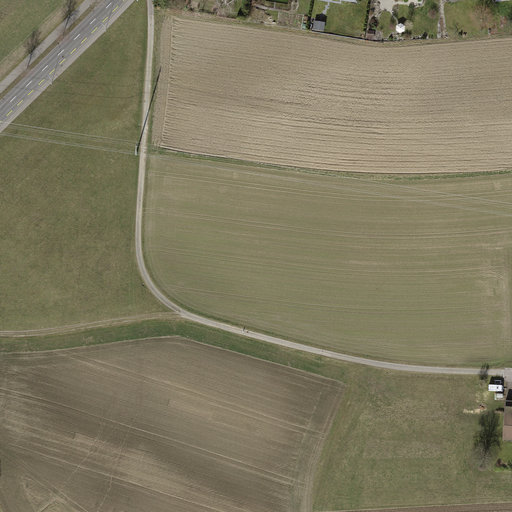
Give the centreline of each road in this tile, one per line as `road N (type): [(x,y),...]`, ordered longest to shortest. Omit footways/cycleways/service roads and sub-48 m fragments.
road 1 (track): [(183,314),(371,363),(511,373)]
road 2 (track): [(149,0),(141,263),(156,292),(183,314)]
road 3 (track): [(183,314),(0,333)]
road 4 (secondary): [(0,111),(114,0)]
